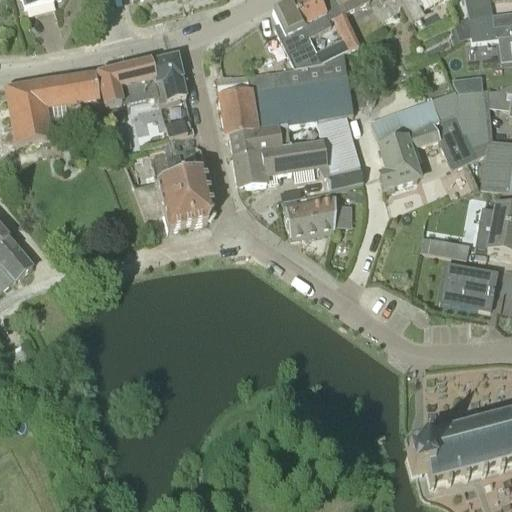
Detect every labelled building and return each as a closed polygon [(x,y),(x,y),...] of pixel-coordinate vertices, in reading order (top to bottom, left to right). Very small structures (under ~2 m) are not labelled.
[(53,5),(60,3),(61,0),(20,0),(24,14),(53,6),(53,5)] [(301,0),(289,6),(306,40),(327,28),(327,26),(331,24),(331,25),(342,20),(332,0),(301,0)] [(332,0),(342,20),(369,6),(365,0),(332,0)] [(395,0),(396,0),(406,19),(420,11),(413,0),(395,0)] [(468,0),(463,1),(468,24),(491,20),(487,0),(468,0)] [(290,72),(320,68),(306,40),(289,6),(271,16),(278,29),(272,32),(286,59),(285,59),(290,72)] [(511,30),(492,33),(491,20),(468,24),(470,40),(471,48),(511,42),(511,30)] [(342,44),(348,57),(357,52),(343,21),(333,26),(342,44)] [(461,45),(470,40),(468,24),(456,28),(453,29),(454,34),(458,46),(461,45)] [(330,50),(315,58),(320,68),(324,68),(326,67),(338,61),(345,58),(348,57),(342,44),(340,45),(330,50)] [(176,61),(148,68),(153,86),(159,110),(185,104),(180,84),(181,84),(176,61)] [(153,86),(148,68),(96,80),(104,114),(120,111),(155,103),(157,110),(159,110),(153,86)] [(223,141),(228,141),(316,127),(343,123),(351,122),(345,81),(325,84),(322,69),(324,68),(320,68),(290,72),(291,75),(247,80),(249,96),(217,101),(223,141)] [(97,109),(97,107),(93,81),(5,94),(14,152),(51,146),(46,116),(81,111),(81,112),(97,109)] [(450,86),(457,101),(466,100),(464,84),(450,86)] [(370,127),(379,152),(454,117),(459,128),(487,126),(485,106),(504,109),(505,98),(511,99),(508,126),(511,126),(511,89),(497,97),(466,100),(457,101),(456,101),(454,97),(370,127)] [(450,176),(474,164),(459,128),(454,117),(379,152),(387,180),(378,182),(381,195),(416,186),(411,170),(420,167),(416,152),(437,145),(450,176)] [(316,127),(322,149),(325,162),(330,180),(357,173),(343,123),(316,127)] [(167,145),(193,139),(189,126),(164,132),(167,145)] [(459,128),(474,164),(483,159),(480,196),(511,201),(511,150),(488,147),(487,126),(459,128)] [(228,141),(231,163),(322,149),(316,127),(228,141)] [(117,146),(119,156),(129,153),(128,144),(117,146)] [(322,149),(231,163),(236,189),(244,187),(245,192),(265,190),(264,184),(327,175),(325,162),(322,149)] [(193,157),(150,167),(158,202),(175,198),(172,185),(202,178),(198,160),(193,157)] [(158,202),(150,167),(148,168),(152,189),(133,194),(150,241),(205,228),(211,219),(202,178),(172,185),(175,198),(158,202)] [(325,181),(329,197),(361,188),(357,173),(330,180),(325,181)] [(361,206),(361,196),(348,196),(348,206),(361,206)] [(334,219),(334,203),(284,214),(288,244),(333,236),(334,219)] [(511,213),(503,212),(503,217),(480,213),(473,253),(511,259),(511,213)] [(468,251),(421,242),(419,256),(465,265),(468,251)] [(7,244),(0,249),(0,295),(1,296),(13,286),(14,287),(31,273),(7,244)] [(438,307),(439,308),(439,307),(489,316),(496,279),(445,270),(438,307)] [(511,297),(504,296),(502,313),(511,313),(511,297)] [(18,376),(33,368),(23,349),(8,356),(18,376)] [(429,494),(511,472),(511,430),(509,431),(506,420),(415,443),(419,459),(414,460),(405,462),(410,482),(419,480),(425,478),(429,494)]
